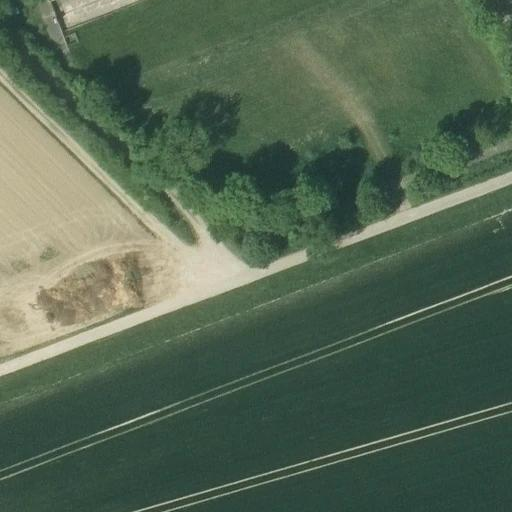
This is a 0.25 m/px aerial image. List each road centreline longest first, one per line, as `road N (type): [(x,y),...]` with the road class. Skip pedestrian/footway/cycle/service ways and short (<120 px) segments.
road 1 (track): [(0,374),(511,181)]
road 2 (track): [(0,77),(219,290)]
